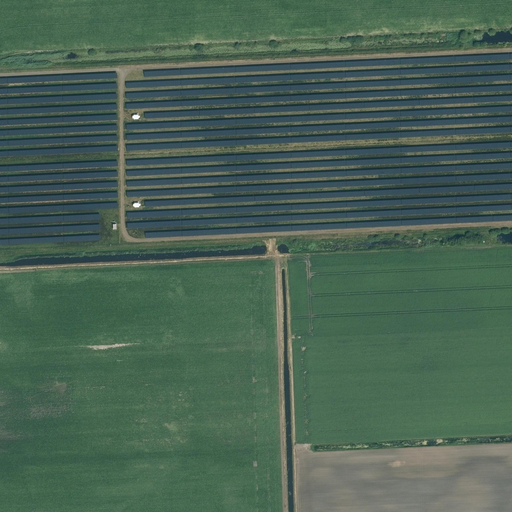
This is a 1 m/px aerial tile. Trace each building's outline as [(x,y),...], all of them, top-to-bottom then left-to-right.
[(118,78),(117,72),(67,74),(67,80),(118,78)] [(127,88),(173,86),(172,80),(126,82),(127,88)] [(126,92),(126,98),(184,96),(183,90),(126,92)] [(0,104),(118,99),(118,94),(0,98),(0,104)] [(126,103),(127,108),(184,106),(233,104),(233,102),(238,102),(238,103),(240,102),(240,103),(286,101),(286,96),(185,100),(126,103)] [(0,108),(0,114),(118,110),(118,104),(0,108)] [(286,106),(145,112),(145,118),(286,112),(286,106)] [(118,114),(0,119),(0,124),(118,120),(118,114)] [(286,116),(127,123),(127,129),(287,122),(286,116)] [(241,134),(287,133),(287,127),(186,131),(186,137),(241,135),(241,134)] [(115,146),(0,150),(0,155),(118,151),(118,145),(115,145),(115,146)] [(287,158),(287,152),(191,156),(191,162),(287,158)] [(199,172),(288,169),(287,163),(199,167),(199,172)] [(192,183),(288,179),(288,173),(190,177),(190,182),(191,182),(192,183)] [(235,186),(127,191),(127,196),(235,192),(235,186)] [(3,203),(94,198),(94,193),(13,197),(3,197),(3,203)] [(0,233),(100,230),(100,225),(0,228),(0,233)]
